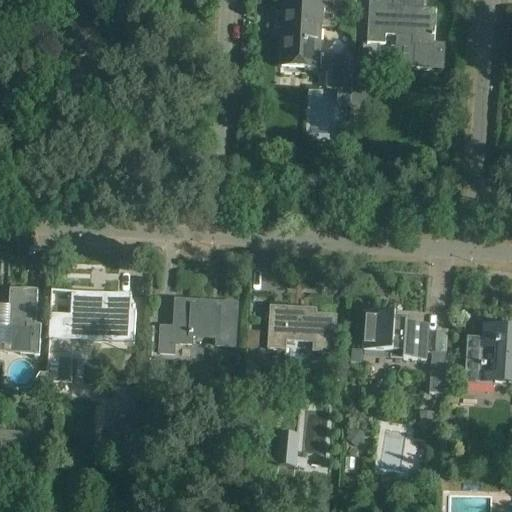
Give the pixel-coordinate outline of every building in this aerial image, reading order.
[(97,87),(91,0),(56,0),(57,3),(70,2),(73,40),(59,41),(62,82),(76,81),(77,88),(97,87)] [(281,69),(301,70),(319,71),(321,28),(336,29),(337,0),(321,0),(321,2),(285,0),(281,69)] [(369,3),(367,46),(386,47),(386,38),(413,39),(412,48),(415,48),(414,67),(439,69),(443,69),(444,48),(440,48),(440,49),(435,48),(436,11),(416,10),(416,5),(416,0),(380,0),(380,3),(369,3)] [(42,41),(43,55),(52,55),(51,41),(42,41)] [(352,94),(354,63),(354,59),(329,58),(327,92),(338,93),(352,94)] [(352,94),(351,105),(365,105),(368,64),(354,63),(352,94)] [(340,123),(339,144),(349,144),(350,124),(340,123)] [(0,346),(20,348),(20,358),(40,358),(42,327),(36,327),(37,313),(38,294),(10,292),(9,320),(0,319),(0,346)] [(131,299),(73,296),(71,317),(69,317),(68,321),(71,321),(70,337),(92,338),(92,332),(129,335),(131,299)] [(161,330),(160,356),(174,357),(175,346),(192,347),(192,340),(217,341),(217,348),(235,349),(238,307),(219,306),(219,311),(194,309),(194,304),(176,303),(174,331),(161,330)] [(334,355),(336,338),(337,318),(317,317),(317,312),(302,311),(302,316),(294,315),(294,310),(270,309),(269,329),(267,351),(286,352),(287,343),(313,345),(313,353),(334,355)] [(363,353),(392,355),(391,361),(426,364),(429,327),(407,326),(407,321),(395,321),(396,316),(366,314),(363,353)] [(148,360),(157,360),(158,330),(149,330),(148,360)] [(467,366),(466,387),(494,389),(494,384),(511,384),(511,331),(484,330),(483,341),(472,340),(469,340),(467,366)] [(248,334),(246,358),(248,358),(248,367),(256,368),(258,335),(248,334)] [(444,397),(447,356),(432,355),(429,396),(444,397)] [(432,431),(433,414),(420,413),(419,430),(432,431)] [(112,421),(111,456),(137,457),(139,422),(112,421)] [(353,432),(347,440),(356,447),(362,439),(353,432)] [(281,435),(277,469),(295,470),(298,437),(281,435)] [(7,479),(33,481),(34,469),(8,467),(7,479)]
